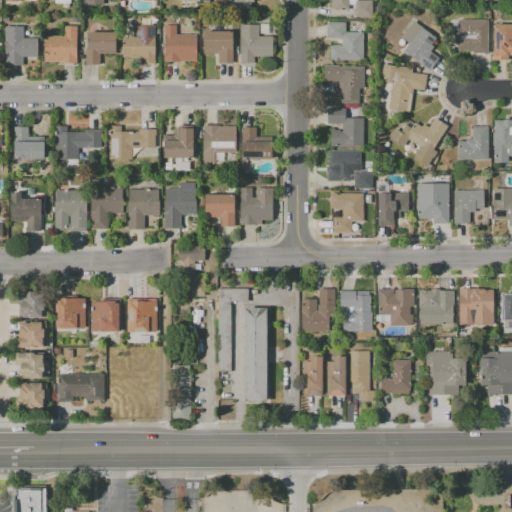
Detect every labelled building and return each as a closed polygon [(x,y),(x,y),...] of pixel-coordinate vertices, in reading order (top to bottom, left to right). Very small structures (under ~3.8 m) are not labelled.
[(224,0),(225,9),(251,8),(251,0),(224,0)] [(348,0),(349,10),(331,10),(331,0),(348,0)] [(355,18),(354,0),(373,0),(373,17),(355,18)] [(458,20),(488,20),(488,53),(469,53),(469,51),(458,51),(458,20)] [(413,21),(436,38),(431,45),(433,46),(430,51),(439,58),(429,71),(403,50),(408,43),(401,37),(413,21)] [(330,61),(329,45),(342,45),(342,38),(327,39),(327,22),(344,22),(345,32),(363,32),(363,60),(330,61)] [(240,24),(258,25),(258,35),(272,35),(272,57),(254,57),(254,63),(240,63),(240,24)] [(492,25),(511,24),(511,55),(507,55),(507,59),(493,59),(492,25)] [(154,25),(154,63),(140,63),(140,59),(121,59),(122,37),(136,37),(136,25),(154,25)] [(163,25),(176,25),(176,34),(197,34),(197,61),(163,61),(163,25)] [(44,36),(64,36),(64,26),(76,26),(76,63),(60,63),(60,61),(44,61),(44,36)] [(5,27),(23,27),(23,38),(37,38),(37,56),(23,56),(23,65),(5,65),(5,27)] [(203,31),(232,31),(232,62),(218,62),(218,53),(203,53),(203,31)] [(87,32),(115,32),(115,53),(100,53),(100,64),(85,64),(85,48),(87,48),(87,32)] [(363,66),(363,88),(359,88),(359,103),(338,103),(338,80),(324,80),(323,65),(339,64),(339,66),(363,66)] [(383,64),(412,68),(412,72),(426,74),(423,90),(412,88),(409,112),(388,108),(392,82),(381,80),(383,64)] [(330,146),(330,128),(335,128),(335,130),(342,130),(342,123),(327,123),(327,108),(345,108),(345,118),(362,118),(362,146),(330,146)] [(434,117),(447,125),(432,149),(436,151),(427,166),(412,157),(415,153),(390,138),(396,128),(401,131),(405,124),(411,128),(415,122),(422,126),(423,124),(428,127),(434,117)] [(511,119),(511,153),(494,153),(494,134),(502,134),(502,131),(508,131),(508,119),(511,119)] [(55,126),(67,125),(67,132),(84,131),(84,129),(101,128),(101,148),(95,149),(95,159),(56,160),(55,126)] [(109,125),(122,125),(122,131),(138,131),(138,129),(155,129),(156,147),(132,147),(133,158),(110,159),(109,125)] [(202,125),(219,125),(219,126),(235,126),(236,151),(213,152),(213,161),(203,162),(202,125)] [(487,126),(487,159),(458,159),(458,142),(466,142),(466,138),(472,138),(472,126),(487,126)] [(13,127),(28,127),(28,136),(44,136),(44,159),(14,160),(13,127)] [(240,127),(259,127),(259,136),(272,136),(272,158),(241,159),(240,127)] [(163,158),(163,138),(173,138),(172,129),(193,128),(194,157),(163,158)] [(328,151),(361,151),(361,167),(350,167),(350,181),(332,181),(332,168),(328,168),(328,151)] [(175,170),(175,162),(191,162),(191,170),(175,170)] [(354,171),(371,171),(371,189),(354,189),(354,171)] [(417,184),(448,184),(448,223),(432,223),(432,218),(417,218),(417,184)] [(122,187),(122,213),(107,213),(107,229),(91,229),(90,188),(122,187)] [(195,188),(195,215),(181,215),(181,229),(164,229),(163,200),(165,200),(165,189),(195,188)] [(273,188),(274,220),(262,220),(262,224),(240,225),(239,188),(253,188),(253,197),(256,197),(256,188),(273,188)] [(492,188),(511,188),(511,225),(509,225),(509,220),(492,220),(492,188)] [(55,190),(86,189),(87,231),(69,231),(69,229),(54,229),(54,201),(55,201),(55,190)] [(159,190),(160,215),(144,215),(145,228),(127,229),(127,201),(129,201),(129,190),(159,190)] [(483,190),(483,208),(475,208),(475,212),(469,212),(469,223),(453,223),(453,190),(483,190)] [(11,222),(10,192),(21,192),(21,199),(40,198),(41,231),(26,231),(26,221),(11,222)] [(330,193),(363,193),(363,222),(351,222),(351,232),(333,232),(333,217),(342,217),(342,209),(330,208),(330,193)] [(378,193),(390,193),(390,201),(397,201),(397,193),(408,193),(408,212),(399,211),(399,218),(394,218),(394,226),(377,226),(378,193)] [(235,195),(236,226),(220,226),(219,217),(205,217),(204,196),(235,195)] [(204,296),(204,273),(193,274),(193,260),(203,260),(203,245),(177,245),(177,260),(183,260),(183,296),(204,296)] [(489,314),(489,326),(471,326),(471,313),(457,313),(457,288),(473,288),(473,294),(489,294),(489,314)] [(247,289),(247,299),(231,299),(231,371),(217,371),(217,289),(247,289)] [(331,289),(331,333),(300,332),(300,301),(315,301),(315,312),(317,312),(317,289),(331,289)] [(412,290),(411,324),(409,324),(409,326),(389,326),(389,314),(377,314),(377,289),(412,290)] [(18,318),(18,292),(46,291),(46,306),(44,306),(44,311),(46,311),(46,317),(18,318)] [(371,295),(370,332),(342,331),(342,321),(352,321),(353,307),(338,307),(338,291),(355,291),(355,295),(371,295)] [(452,291),(453,324),(419,325),(418,306),(435,305),(435,291),(452,291)] [(511,295),(511,321),(501,321),(500,296),(511,295)] [(86,302),(87,329),(58,330),(57,303),(86,302)] [(121,302),(121,331),(91,332),(91,302),(121,302)] [(155,303),(155,332),(126,332),(126,303),(155,303)] [(266,309),(266,401),(242,401),(242,309),(266,309)] [(46,349),(17,349),(17,336),(21,336),(22,323),(49,323),(49,329),(47,329),(46,349)] [(432,396),(432,368),(429,368),(429,353),(468,353),(467,360),(468,359),(468,387),(461,387),(461,396),(432,396)] [(483,386),(484,367),(483,367),(483,353),(496,353),(511,353),(511,396),(490,396),(490,387),(483,386)] [(49,380),(21,380),(22,366),(18,366),(18,354),(46,354),(47,374),(49,373),(49,380)] [(306,397),(306,363),(313,363),(313,358),(325,358),(325,392),(324,392),(325,397),(306,397)] [(329,397),(329,363),(336,363),(336,358),(348,358),(348,392),(347,392),(348,397),(329,397)] [(352,383),(353,361),(372,361),(372,392),(377,392),(377,402),(362,402),(362,394),(355,394),(355,383),(352,383)] [(383,394),(384,380),(395,379),(395,361),(413,361),(413,391),(412,391),(412,395),(383,394)] [(175,423),(175,410),(174,410),(175,366),(177,367),(177,366),(180,366),(180,367),(192,367),(192,375),(193,375),(194,415),(192,415),(192,423),(175,423)] [(59,376),(106,375),(107,402),(88,402),(88,400),(85,400),(85,398),(76,398),(76,403),(59,404),(59,376)] [(19,397),(21,397),(21,384),(49,384),(50,401),(45,401),(45,412),(19,411),(19,397)] [(15,511),(15,486),(26,486),(26,488),(49,489),(48,511),(15,511)]
